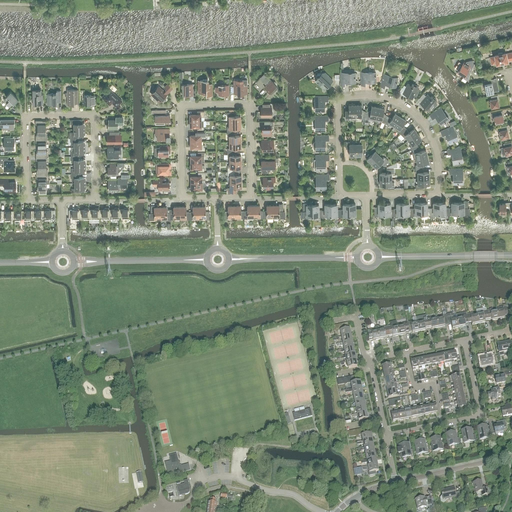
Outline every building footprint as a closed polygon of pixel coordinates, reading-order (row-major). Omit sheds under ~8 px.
[(490,58),(492,65),(496,64),(496,65),(508,62),(507,61),(511,60),(511,52),(506,54),(506,53),(503,54),(502,53),(498,54),(498,55),(494,56),(495,57),(490,58)] [(455,67),(455,68),(458,71),(457,73),(460,76),(462,74),(464,75),(463,77),(468,80),(468,82),(468,81),(468,80),(469,80),(469,79),(469,78),(469,77),(469,76),(470,75),(470,74),(470,73),(470,72),(471,72),(471,71),(471,70),(472,69),(472,68),(473,67),(473,66),(474,65),(474,64),(475,64),(474,64),(473,64),(473,60),(467,62),(466,63),(464,62),(463,64),(462,65),(459,63),(456,68),(455,67)] [(340,73),(341,86),(345,86),(345,83),(355,82),(355,73),(355,74),(345,74),(345,73),(340,73)] [(375,82),(376,82),(376,73),(361,73),(361,86),(365,86),(365,81),(375,81),(375,82)] [(317,83),(324,90),(328,86),(329,85),(333,81),(325,74),(322,74),(321,75),(320,74),(319,74),(317,76),(317,77),(318,78),(317,79),(317,83)] [(388,75),(383,74),(380,87),(385,88),(385,85),(395,87),(398,78),(397,78),(397,79),(387,77),(388,75)] [(266,76),(262,81),(266,86),(264,87),(271,94),(273,91),(275,93),(275,92),(276,92),(276,91),(277,90),(277,89),(277,88),(278,87),(277,87),(277,86),(277,85),(276,84),(276,83),(275,82),(274,82),(273,83),(266,76)] [(496,78),(490,79),(483,81),(486,94),(499,91),(496,78)] [(242,80),(233,80),(234,94),(237,94),(237,95),(244,95),(244,94),(247,94),(247,80),(247,79),(242,79),(242,80)] [(200,81),(198,81),(198,84),(199,93),(203,93),(206,93),(206,96),(212,96),(211,84),(208,85),(208,81),(200,81)] [(164,87),(167,90),(164,92),(159,86),(151,94),(159,102),(167,95),(167,94),(172,89),(168,84),(164,87)] [(182,85),(182,95),(193,95),(192,84),(187,84),(187,85),(182,85)] [(406,96),(412,99),(414,95),(416,97),(418,93),(416,91),(418,87),(412,84),(411,86),(408,84),(406,86),(404,85),(402,88),(405,90),(403,93),(407,95),(406,96)] [(218,95),(229,95),(229,85),(218,85),(218,87),(215,87),(215,92),(218,92),(218,95)] [(74,104),(78,104),(78,90),(74,90),(74,89),(73,89),(68,89),(67,90),(67,93),(65,93),(65,94),(65,96),(67,96),(67,105),(74,105),(74,104)] [(31,102),(33,102),(33,105),(43,105),(43,94),(41,94),(41,90),(33,90),(33,97),(32,98),(32,99),(32,100),(31,101),(31,102)] [(116,107),(122,101),(114,93),(113,94),(109,90),(105,95),(105,94),(101,98),(105,101),(105,100),(109,104),(110,104),(112,102),(116,107)] [(60,91),(56,91),(56,94),(47,94),(47,105),(57,105),(57,102),(61,102),(60,91)] [(18,99),(10,92),(6,96),(7,97),(4,100),(7,103),(6,103),(9,107),(9,106),(13,103),(14,104),(18,99)] [(426,96),(423,94),(419,98),(423,100),(419,105),(422,108),(424,106),(428,110),(431,107),(433,109),(436,105),(434,103),(436,101),(431,96),(431,97),(427,95),(426,96)] [(91,96),(91,95),(84,95),(84,96),(84,98),(83,98),(83,105),(82,105),(91,105),(91,104),(95,104),(94,96),(91,96)] [(498,99),(497,95),(491,97),(491,100),(490,100),(491,108),(499,106),(497,99),(498,99)] [(328,97),(315,97),(315,101),(316,101),(316,111),(315,111),(315,112),(325,111),(324,101),(328,101),(328,97)] [(270,107),(270,104),(262,104),(262,107),(261,107),(261,118),(272,117),(272,115),(272,114),(273,113),(273,112),(273,111),(272,111),(272,110),(271,109),(271,107),(270,107)] [(345,119),(349,119),(352,119),(355,120),(355,117),(355,106),(348,106),(349,106),(349,112),(345,112),(345,119)] [(361,112),(361,111),(361,106),(362,106),(355,106),(355,117),(358,117),(358,118),(360,119),(361,119),(365,120),(366,112),(361,112)] [(369,120),(375,121),(378,108),(371,106),(371,107),(372,107),(370,113),(366,112),(365,120),(369,120)] [(384,124),(387,116),(383,116),(384,109),(384,110),(384,109),(378,108),(375,121),(378,122),(379,120),(380,122),(381,122),(384,124)] [(430,116),(432,119),(435,117),(441,125),(449,119),(448,120),(442,112),(443,111),(440,108),(430,116)] [(504,122),(504,121),(502,115),(503,114),(502,111),(492,113),(491,113),(493,121),(494,120),(495,125),(500,124),(500,123),(504,122)] [(204,112),(197,112),(197,115),(190,115),(190,121),(203,121),(204,121),(204,117),(204,112)] [(240,116),(234,116),(234,113),(227,113),(227,117),(229,117),(229,123),(240,122),(240,116)] [(395,114),(391,119),(387,116),(384,124),(388,125),(391,126),(392,125),(394,126),(400,117),(395,113),(394,114),(395,114)] [(170,123),(170,118),(170,115),(155,115),(155,116),(155,124),(165,124),(164,124),(164,120),(170,120),(170,123)] [(315,131),(325,131),(325,121),(328,121),(328,116),(315,116),(315,121),(317,121),(317,131),(315,131)] [(107,118),(107,128),(118,128),(118,124),(123,123),(123,117),(116,117),(107,118)] [(400,134),(406,129),(402,126),(405,121),(406,121),(400,117),(394,126),(396,128),(396,129),(398,132),(400,134)] [(15,119),(0,119),(0,120),(0,127),(3,127),(3,128),(5,128),(5,131),(10,131),(10,128),(14,128),(14,123),(15,122),(15,119)] [(71,121),(71,124),(74,124),(74,130),(85,129),(84,125),(83,125),(83,123),(82,123),(82,120),(71,121)] [(42,121),(35,121),(35,125),(36,125),(36,130),(46,130),(46,126),(47,126),(47,121),(42,121)] [(190,121),(191,127),(197,127),(197,130),(204,130),(203,121),(190,121)] [(227,129),(227,133),(234,132),(234,129),(240,129),(241,129),(240,122),(229,123),(229,129),(227,129)] [(271,135),(271,129),(273,129),(273,122),(270,122),(270,125),(262,125),(262,135),(267,135),(267,136),(271,136),(271,135)] [(509,137),(509,136),(508,137),(507,130),(508,130),(507,125),(497,128),(498,132),(499,131),(500,133),(498,133),(499,137),(501,137),(501,140),(506,139),(506,137),(509,137)] [(450,144),(458,140),(457,140),(453,131),(454,130),(452,127),(441,132),(442,136),(445,134),(450,144)] [(85,129),(74,130),(74,133),(71,133),(71,139),(78,139),(78,136),(83,135),(83,134),(85,134),(85,129)] [(167,139),(170,139),(170,136),(169,136),(169,129),(155,129),(155,134),(157,134),(157,139),(158,139),(158,140),(162,140),(162,139),(167,139)] [(414,129),(409,133),(406,129),(400,134),(405,139),(407,138),(408,140),(418,134),(414,129),(413,129),(414,129)] [(46,130),(36,130),(36,135),(35,135),(35,139),(47,139),(47,134),(46,134),(46,130)] [(108,141),(108,144),(118,144),(118,135),(119,135),(119,132),(116,132),(116,135),(109,135),(109,138),(107,138),(107,141),(108,141)] [(201,142),(201,138),(204,138),(204,135),(205,135),(205,132),(196,132),(196,135),(191,136),(191,142),(201,142)] [(234,132),(227,133),(227,136),(229,136),(230,142),(241,142),(241,135),(240,135),(240,136),(234,136),(234,132)] [(418,147),(416,143),(421,139),(421,140),(418,134),(408,140),(412,145),(410,147),(411,150),(418,147)] [(316,150),(316,151),(325,151),(325,140),(329,140),(328,136),(315,136),(316,140),(317,140),(317,150),(316,150)] [(12,150),(14,150),(14,142),(13,142),(13,138),(4,138),(4,150),(8,150),(8,151),(12,151),(12,150)] [(47,139),(35,139),(35,143),(37,143),(37,148),(46,148),(46,144),(47,144),(47,139)] [(78,139),(71,139),(71,144),(74,144),(74,148),(85,147),(85,143),(84,143),(83,141),(78,142),(78,139)] [(362,149),(366,149),(366,142),(366,139),(360,139),(359,144),(356,144),(356,156),(363,156),(363,155),(362,155),(362,149)] [(274,152),(274,141),(261,141),(261,151),(269,151),(269,152),(274,152)] [(205,151),(205,148),(204,148),(204,145),(201,145),(201,142),(191,142),(191,148),(197,148),(197,151),(205,151)] [(227,148),(227,152),(234,152),(234,148),(240,148),(240,149),(241,149),(241,142),(230,142),(230,148),(227,148)] [(350,142),(346,142),(346,149),(350,149),(350,155),(349,155),(349,156),(356,156),(356,144),(350,145),(350,142)] [(504,147),(502,148),(503,155),(506,155),(506,156),(510,155),(510,154),(511,153),(511,148),(511,146),(511,145),(511,142),(503,144),(504,147)] [(160,150),(158,150),(158,153),(158,156),(161,156),(161,158),(166,158),(166,156),(169,156),(169,153),(170,153),(170,146),(160,146),(160,148),(160,150)] [(85,152),(85,147),(74,148),(71,148),(71,151),(71,157),(78,157),(78,153),(84,153),(84,152),(85,152)] [(374,147),(369,152),(372,155),(367,159),(371,164),(379,156),(375,151),(377,150),(374,147)] [(425,150),(425,151),(419,152),(418,147),(411,150),(412,153),(413,159),(416,159),(427,157),(426,150),(425,150)] [(46,148),(37,148),(37,153),(36,153),(36,157),(47,157),(47,152),(46,152),(46,148)] [(108,148),(108,152),(107,152),(108,160),(119,160),(118,154),(121,154),(121,148),(108,148)] [(453,163),(453,164),(463,162),(460,148),(447,150),(448,154),(453,153),(455,163),(453,163)] [(234,152),(227,152),(227,159),(230,159),(230,162),(241,162),(241,155),(241,156),(234,156),(234,152)] [(204,162),(204,159),(204,153),(198,153),(198,156),(191,156),(191,162),(201,162),(204,162)] [(316,170),(326,170),(325,160),(329,160),(329,155),(316,156),(316,160),(317,160),(317,170),(316,170)] [(390,164),(388,161),(385,158),(384,160),(379,156),(371,164),(376,168),(377,168),(376,168),(381,163),(383,166),(384,166),(390,164)] [(14,164),(14,161),(8,161),(8,158),(0,157),(0,163),(4,163),(4,165),(2,168),(4,170),(4,171),(5,171),(8,173),(10,171),(14,171),(14,168),(15,168),(15,164),(14,164)] [(47,157),(36,157),(36,161),(37,161),(37,166),(46,166),(46,162),(48,162),(47,157)] [(78,157),(71,157),(72,162),(75,162),(75,166),(85,165),(85,161),(84,161),(84,159),(78,160),(78,157)] [(422,164),(428,163),(429,163),(427,157),(416,159),(417,165),(415,165),(415,169),(422,169),(422,164)] [(267,169),(271,169),(270,168),(275,168),(275,162),(279,162),(279,158),(267,158),(267,161),(262,161),(262,173),(267,173),(267,169)] [(201,162),(191,162),(191,169),(198,168),(198,172),(204,171),(204,168),(204,166),(201,166),(201,162)] [(228,168),(228,172),(235,172),(235,168),(241,168),(241,169),(241,162),(230,162),(230,165),(228,165),(228,166),(228,168)] [(108,176),(116,175),(118,173),(118,170),(121,170),(124,166),(124,163),(117,163),(117,166),(116,166),(116,164),(110,164),(110,167),(108,167),(108,176)] [(171,168),(170,164),(156,164),(156,175),(171,175),(171,171),(169,171),(169,168),(171,168)] [(72,169),(72,175),(78,175),(78,172),(84,171),(84,170),(85,170),(85,165),(75,166),(75,169),(72,169)] [(46,166),(37,166),(37,171),(36,171),(36,175),(48,175),(48,170),(46,170),(46,166)] [(380,173),(380,179),(391,179),(391,173),(394,173),(394,169),(387,169),(387,173),(380,173)] [(418,173),(418,179),(429,179),(429,172),(428,172),(429,172),(422,173),(422,169),(415,169),(415,173),(418,173)] [(453,184),(463,184),(463,183),(461,183),(461,173),(463,173),(462,169),(449,169),(450,174),(453,174),(453,184)] [(205,179),(205,172),(198,173),(198,177),(191,177),(191,183),(201,183),(201,179),(205,179)] [(228,172),(228,176),(227,176),(226,178),(226,180),(227,180),(228,182),(230,182),(241,182),(241,175),(235,175),(235,172),(228,172)] [(48,175),(36,175),(36,179),(37,179),(37,184),(47,184),(50,184),(50,180),(48,180),(48,175)] [(78,175),(72,175),(72,180),(75,180),(75,184),(85,183),(85,179),(84,179),(84,177),(79,178),(78,175)] [(316,190),(326,190),(326,179),(329,179),(329,175),(316,175),(316,180),(318,180),(318,190),(316,190)] [(275,181),(275,178),(263,178),(263,183),(263,187),(265,187),(265,190),(270,190),(270,187),(273,187),(273,183),(275,181)] [(9,193),(16,193),(16,183),(6,183),(6,180),(0,179),(0,185),(4,185),(4,190),(9,190),(9,193)] [(116,193),(116,191),(118,191),(118,188),(128,188),(128,179),(117,179),(117,181),(109,181),(109,184),(108,184),(108,186),(108,191),(111,191),(111,193),(114,193),(116,193)] [(169,193),(170,193),(170,187),(170,186),(171,186),(171,183),(162,183),(162,179),(153,179),(153,186),(158,186),(158,190),(164,190),(164,193),(169,192),(169,193)] [(381,186),(387,185),(387,189),(394,189),(394,183),(391,183),(391,179),(380,179),(380,186),(381,186)] [(418,185),(415,185),(416,189),(422,189),(422,185),(429,185),(429,179),(418,179),(418,185)] [(228,188),(228,192),(235,192),(235,188),(241,188),(241,182),(230,182),(230,188),(228,188)] [(85,183),(75,184),(75,189),(72,189),(72,193),(83,192),(83,189),(84,189),(84,188),(85,188),(85,183)] [(201,183),(191,183),(191,189),(198,189),(198,192),(205,192),(205,189),(205,183),(201,183)] [(47,184),(37,184),(37,189),(36,190),(36,194),(36,193),(43,193),(48,193),(48,188),(47,188),(47,184)] [(469,215),(469,209),(468,209),(468,201),(463,201),(463,203),(458,203),(458,214),(464,214),(464,215),(469,215)] [(409,203),(403,204),(403,215),(403,214),(409,214),(409,216),(412,216),(412,209),(409,209),(409,203)] [(415,209),(412,209),(412,216),(415,216),(415,215),(421,214),(421,203),(415,203),(415,209)] [(427,203),(421,203),(421,214),(427,214),(427,216),(430,216),(430,209),(427,209),(427,203)] [(433,209),(430,209),(430,216),(434,216),(434,214),(439,214),(439,203),(433,203),(433,209)] [(445,203),(439,203),(439,214),(440,214),(445,213),(445,215),(449,215),(449,208),(446,208),(445,203)] [(449,208),(449,215),(452,215),(452,213),(458,213),(458,214),(458,203),(451,203),(452,208),(449,208)] [(505,204),(499,204),(499,209),(498,209),(498,213),(499,213),(500,215),(505,215),(505,213),(506,213),(506,210),(509,210),(509,203),(505,203),(505,204)] [(279,218),(285,218),(285,212),(283,212),(283,204),(279,204),(279,205),(273,206),(273,217),(279,217),(279,218)] [(307,204),(303,204),(303,211),(301,211),(301,218),(307,218),(307,216),(313,216),(313,205),(307,205),(307,204)] [(343,210),(340,210),(340,217),(344,217),(343,215),(349,215),(349,204),(343,204),(343,210)] [(349,204),(349,215),(349,219),(355,218),(355,219),(361,219),(361,208),(355,208),(355,204),(349,204)] [(374,209),(374,215),(374,216),(379,216),(379,215),(384,215),(384,204),(378,204),(378,209),(374,209)] [(390,204),(384,204),(384,215),(385,215),(385,214),(390,214),(390,216),(394,216),(394,209),(391,209),(390,204)] [(397,209),(394,209),(394,216),(397,216),(397,215),(403,215),(403,204),(396,204),(397,209)] [(319,205),(313,205),(313,216),(319,215),(319,217),(322,217),(322,210),(319,210),(319,205)] [(325,210),(322,210),(322,217),(325,217),(325,216),(331,216),(331,205),(325,205),(325,210)] [(337,205),(331,205),(331,216),(331,215),(337,215),(337,217),(340,217),(340,210),(337,210),(337,205)] [(149,214),(149,220),(155,220),(155,219),(161,218),(161,207),(155,207),(155,206),(151,206),(151,214),(149,214)] [(228,212),(224,212),(225,219),(229,219),(229,217),(234,217),(234,206),(228,206),(228,212)] [(240,206),(234,206),(234,217),(240,217),(240,219),(244,218),(244,211),(241,212),(240,206)] [(247,211),(244,211),(244,218),(248,218),(248,217),(254,217),(254,206),(247,206),(247,211)] [(260,206),(254,206),(254,217),(260,217),(260,218),(263,218),(263,211),(260,211),(260,206)] [(267,211),(263,211),(263,218),(267,218),(267,217),(273,217),(273,206),(267,206),(267,211)] [(167,207),(161,207),(161,218),(167,218),(167,220),(167,222),(170,222),(170,220),(170,213),(167,213),(167,207)] [(174,213),(170,213),(170,220),(174,220),(174,218),(180,218),(180,207),(174,207),(174,213)] [(186,207),(180,207),(180,218),(186,218),(186,219),(190,219),(190,212),(186,212),(186,207)] [(193,212),(190,212),(190,219),(193,219),(193,218),(199,218),(199,207),(193,207),(193,212)] [(209,219),(209,218),(209,212),(205,212),(205,207),(199,207),(199,218),(205,218),(205,219),(209,219)] [(84,210),(79,210),(79,218),(84,218),(84,219),(85,219),(86,219),(87,219),(89,219),(89,218),(89,210),(89,208),(87,208),(85,208),(85,209),(84,209),(84,210)] [(94,210),(89,210),(89,218),(94,218),(94,219),(95,219),(96,219),(97,219),(99,219),(99,218),(99,210),(99,208),(97,208),(95,208),(95,209),(94,209),(94,210)] [(104,210),(99,210),(99,218),(104,218),(105,219),(106,219),(107,219),(109,219),(109,218),(109,209),(109,208),(107,208),(105,208),(104,209),(104,210)] [(114,209),(109,209),(109,218),(114,218),(115,219),(116,219),(117,219),(119,219),(119,218),(119,209),(119,208),(117,208),(115,208),(114,209)] [(124,209),(119,209),(119,218),(124,217),(124,218),(125,219),(126,219),(127,219),(129,219),(129,208),(127,208),(125,208),(124,209)] [(15,221),(15,223),(18,223),(19,223),(19,222),(20,222),(19,219),(20,219),(25,219),(25,211),(19,211),(19,210),(18,210),(16,210),(16,209),(15,209),(15,211),(15,219),(15,221)] [(25,209),(25,211),(25,219),(25,220),(26,220),(28,220),(29,220),(30,219),(35,219),(35,211),(29,211),(29,210),(28,209),(26,209),(25,209)] [(35,209),(35,211),(35,219),(35,220),(36,220),(38,220),(39,220),(39,219),(40,219),(45,219),(45,210),(39,210),(39,209),(38,209),(36,209),(35,209)] [(55,219),(55,218),(55,210),(49,210),(49,209),(48,209),(46,209),(45,209),(45,210),(45,219),(45,220),(46,220),(48,220),(49,220),(49,219),(50,219),(55,219)] [(69,210),(69,217),(69,218),(74,218),(74,219),(75,219),(76,220),(77,220),(79,220),(79,218),(79,210),(79,209),(77,209),(75,209),(74,209),(74,210),(69,210)] [(5,210),(5,211),(5,219),(5,221),(6,221),(8,221),(9,220),(10,219),(15,219),(15,211),(9,211),(9,210),(8,210),(6,210),(5,210)] [(496,311),(498,319),(505,318),(504,316),(508,315),(506,307),(499,308),(496,309),(496,311)] [(492,309),(486,311),(488,319),(491,318),(492,321),(498,319),(496,311),(496,309),(492,309)] [(476,315),(478,324),(485,322),(484,320),(488,319),(486,311),(480,312),(480,314),(476,315)] [(452,313),(446,315),(448,323),(451,323),(452,329),(459,327),(457,319),(454,320),(452,313)] [(473,313),(466,315),(468,323),(471,322),(472,325),(478,324),(476,315),(473,316),(473,313)] [(416,319),(417,323),(418,332),(425,330),(425,328),(428,327),(427,319),(426,319),(426,317),(425,315),(416,317),(416,318),(416,319)] [(448,323),(446,315),(436,317),(438,327),(445,326),(444,324),(448,323)] [(460,318),(457,319),(459,327),(465,326),(465,324),(468,323),(466,315),(460,316),(460,318)] [(438,327),(436,317),(427,319),(428,327),(431,327),(432,329),(438,327)] [(387,327),(389,335),(392,334),(392,337),(399,335),(397,325),(396,321),(390,322),(390,326),(387,327)] [(413,321),(407,323),(408,331),(412,330),(412,333),(418,332),(417,323),(413,324),(413,321)] [(397,325),(399,335),(405,334),(405,332),(408,331),(407,323),(400,324),(397,325)] [(379,339),(377,326),(374,327),(373,329),(367,331),(369,339),(372,338),(373,341),(379,339)] [(389,335),(387,327),(381,328),(381,327),(379,326),(377,326),(379,339),(386,338),(385,336),(389,335)] [(349,329),(348,329),(346,329),(343,330),(340,330),(341,337),(351,335),(349,329)] [(351,335),(341,337),(343,343),(352,341),(351,335)] [(343,343),(340,343),(341,346),(343,346),(344,349),(353,348),(352,341),(343,343)] [(499,353),(500,356),(503,354),(505,356),(508,353),(509,351),(511,350),(510,342),(497,345),(499,353)] [(344,349),(341,350),(342,353),(344,352),(345,356),(355,354),(353,348),(344,349)] [(455,351),(449,352),(450,361),(451,363),(454,362),(453,360),(457,359),(457,360),(460,359),(459,356),(456,356),(455,351)] [(449,352),(442,354),(444,362),(444,364),(451,363),(450,361),(449,352)] [(345,356),(343,356),(343,359),(346,358),(346,362),(356,360),(355,354),(345,356)] [(492,363),(496,362),(495,354),(490,355),(490,356),(480,358),(481,366),(492,364),(492,363)] [(436,355),(430,356),(432,364),(432,367),(435,366),(434,364),(438,363),(436,355)] [(430,356),(423,357),(425,366),(426,368),(428,368),(428,365),(432,364),(430,356)] [(423,357),(417,359),(419,367),(419,369),(422,369),(421,366),(425,366),(423,357)] [(417,359),(410,360),(412,371),(415,370),(415,368),(419,367),(417,359)] [(381,366),(383,372),(394,370),(393,370),(393,367),(391,368),(390,364),(381,366)] [(394,370),(383,372),(384,379),(392,377),(395,377),(394,374),(394,370)] [(504,376),(511,374),(511,370),(499,373),(500,377),(495,378),(496,384),(505,383),(504,376)] [(452,380),(453,383),(461,382),(460,375),(449,377),(450,380),(452,380)] [(384,379),(385,385),(396,383),(396,380),(393,381),(392,377),(384,379)] [(352,382),(351,383),(352,389),(361,387),(360,381),(355,382),(352,382)] [(453,387),(454,390),(463,388),(461,382),(453,383),(450,384),(451,387),(453,387)] [(385,385),(387,392),(397,390),(396,383),(385,385)] [(349,389),(346,390),(347,393),(350,392),(353,391),(353,395),(363,393),(361,387),(352,389),(349,389)] [(455,393),(455,396),(464,394),(463,388),(454,390),(452,390),(452,393),(455,393)] [(497,395),(500,394),(499,388),(490,390),(491,393),(487,394),(488,399),(491,398),(492,401),(498,399),(497,395)] [(399,396),(398,393),(396,394),(395,390),(397,390),(387,392),(388,398),(399,396)] [(363,393),(353,395),(355,402),(364,400),(363,393)] [(364,400),(355,402),(356,408),(365,406),(364,400)] [(433,405),(429,406),(431,414),(437,413),(435,402),(432,403),(433,405)] [(503,417),(511,415),(511,414),(511,408),(510,404),(504,405),(505,409),(501,410),(503,417)] [(420,407),(416,408),(418,417),(425,415),(423,407),(423,405),(420,405),(420,407)] [(365,406),(356,408),(357,414),(367,412),(365,406)] [(404,411),(405,419),(412,418),(410,409),(410,407),(407,408),(403,408),(404,411)] [(295,413),(296,417),(294,418),(294,420),(307,417),(312,416),(310,409),(295,413)] [(354,414),(351,415),(352,418),(355,417),(358,416),(359,420),(368,419),(367,412),(357,414),(354,414)] [(503,428),(506,428),(504,421),(496,422),(497,426),(493,426),(495,433),(504,432),(503,428)] [(487,432),(486,425),(477,427),(480,439),(485,438),(486,440),(492,439),(490,431),(487,432)] [(470,444),(476,442),(475,435),(472,435),(470,428),(462,430),(464,443),(470,442),(470,444)] [(454,447),(461,445),(459,438),(456,438),(455,431),(446,433),(449,446),(454,445),(454,447)] [(363,434),(361,435),(363,441),(372,439),(371,433),(366,434),(363,434)] [(439,451),(445,450),(444,443),(441,443),(439,436),(431,438),(433,451),(439,450),(439,451)] [(363,441),(357,442),(357,445),(363,444),(364,448),(373,446),(372,439),(363,441)] [(423,455),(429,454),(428,446),(425,447),(424,440),(415,441),(418,454),(423,453),(423,455)] [(409,450),(408,443),(399,445),(400,448),(397,448),(398,454),(401,453),(402,457),(407,456),(408,458),(414,457),(412,449),(409,450)] [(364,448),(361,448),(362,451),(364,450),(365,454),(375,452),(373,446),(364,448)] [(375,452),(365,454),(366,460),(376,458),(375,452)] [(165,463),(168,476),(181,473),(190,471),(189,466),(188,464),(182,466),(181,466),(181,467),(180,467),(179,464),(180,462),(178,461),(176,454),(169,456),(170,461),(165,463)] [(364,461),(361,461),(361,462),(361,464),(364,464),(367,463),(368,466),(377,464),(376,458),(366,460),(364,461)] [(353,469),(354,476),(355,476),(363,474),(362,471),(367,470),(367,469),(368,469),(369,472),(368,473),(369,476),(376,475),(375,471),(378,471),(377,464),(368,466),(362,468),(362,467),(353,469)] [(190,490),(188,483),(187,480),(184,481),(184,484),(176,486),(178,492),(179,496),(188,494),(189,493),(190,492),(190,491),(190,490)] [(482,495),(488,494),(487,487),(483,488),(481,481),(473,483),(476,493),(481,491),(482,495)] [(445,501),(446,499),(446,498),(456,496),(457,500),(461,499),(459,492),(455,493),(454,488),(441,491),(442,496),(441,496),(440,498),(441,501),(443,502),(445,501)] [(435,511),(434,510),(434,509),(433,508),(433,507),(432,506),(434,505),(433,503),(432,503),(430,497),(424,498),(424,497),(415,499),(418,509),(426,507),(426,505),(428,505),(429,508),(427,510),(428,511),(435,511)] [(207,506),(216,507),(217,503),(216,503),(217,501),(215,501),(216,499),(210,498),(210,502),(208,502),(207,506)]
